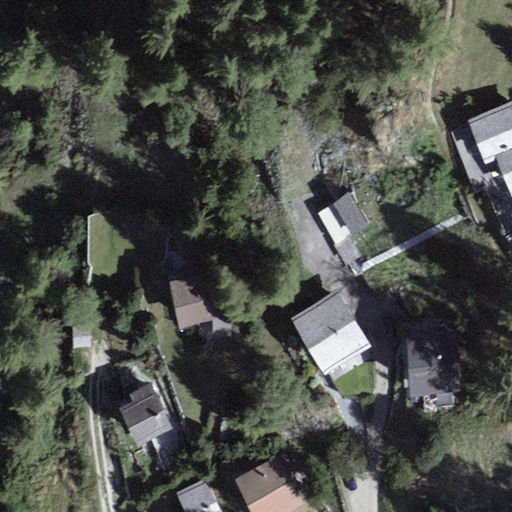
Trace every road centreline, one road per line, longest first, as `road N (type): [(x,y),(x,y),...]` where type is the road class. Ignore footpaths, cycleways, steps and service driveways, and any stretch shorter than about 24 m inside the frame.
road 1 (residential): [(391,331),(383,511)]
road 2 (residential): [(97,358),(95,429),(108,511)]
